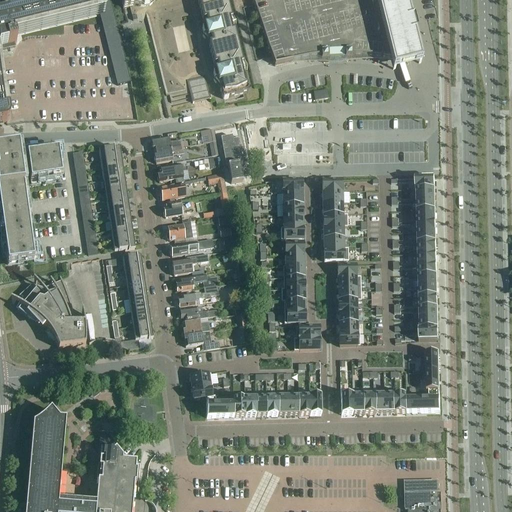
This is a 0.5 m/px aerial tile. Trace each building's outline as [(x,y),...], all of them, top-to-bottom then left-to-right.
[(104,12),(101,1),(101,0),(58,0),(2,14),(2,16),(0,16),(0,124),(5,124),(6,123),(7,123),(8,122),(9,121),(9,120),(10,119),(10,117),(9,113),(8,110),(4,110),(0,81),(0,48),(1,48),(2,52),(15,49),(14,45),(16,45),(14,37),(13,38),(12,35),(104,12)] [(131,84),(109,0),(103,0),(101,1),(104,12),(105,16),(100,17),(102,26),(117,87),(131,84)] [(120,0),(123,10),(124,10),(130,8),(132,17),(133,22),(137,21),(136,16),(141,15),(146,14),(166,97),(180,94),(184,107),(192,105),(211,100),(215,99),(216,106),(223,104),(222,101),(250,94),(245,77),(242,66),(243,66),(234,32),(231,22),(232,21),(226,0),(120,0)] [(252,0),(274,67),(279,66),(284,64),(290,62),(295,61),(300,60),(306,59),(311,58),(316,58),(321,57),(321,60),(328,59),(345,58),(345,59),(352,59),(352,56),(356,56),(361,56),(365,56),(370,57),(375,57),(381,58),(386,59),(390,59),(390,62),(393,71),(421,64),(414,36),(416,35),(413,22),(411,22),(405,0),(252,0)] [(279,66),(274,67),(274,69),(279,68),(287,66),(296,65),(303,64),(312,64),(320,65),(325,66),(328,68),(331,69),(333,69),(339,69),(341,68),(344,66),(347,65),(353,63),(360,62),(366,61),(374,61),(381,61),(390,62),(390,59),(386,59),(381,58),(375,57),(370,57),(365,56),(361,56),(356,56),(352,56),(352,59),(345,59),(345,58),(328,59),(321,60),(321,57),(316,58),(311,58),(306,59),(300,60),(295,61),(290,62),(284,64),(279,66)] [(328,100),(327,92),(314,95),(315,103),(328,100)] [(216,144),(214,132),(207,133),(203,134),(205,146),(209,145),(210,145),(216,144)] [(220,140),(226,169),(228,169),(231,185),(242,183),(244,183),(241,166),(243,166),(238,141),(232,142),(232,138),(220,140)] [(153,150),(154,154),(180,149),(179,144),(169,146),(168,140),(152,143),(152,145),(151,146),(151,149),(153,150)] [(210,145),(209,145),(212,159),(218,157),(216,144),(210,145)] [(99,152),(100,163),(105,162),(116,160),(121,160),(120,149),(114,150),(103,152),(99,152)] [(180,149),(154,154),(154,159),(153,160),(154,162),(155,163),(156,166),(172,163),(171,156),(181,155),(180,149)] [(0,214),(7,266),(33,263),(23,188),(19,156),(18,150),(0,152),(0,214)] [(58,154),(26,158),(30,184),(61,180),(58,154)] [(73,157),(74,167),(83,165),(82,155),(73,156),(73,157)] [(100,163),(102,173),(106,172),(117,171),(123,170),(121,160),(116,160),(105,162),(100,163)] [(217,160),(209,161),(211,171),(218,170),(217,160)] [(74,167),(76,177),(85,175),(83,165),(74,167)] [(157,179),(157,182),(159,183),(159,184),(175,182),(175,185),(183,184),(182,174),(187,173),(186,167),(173,169),(173,167),(166,168),(166,170),(158,171),(159,176),(158,176),(158,178),(157,179)] [(102,173),(103,183),(108,182),(119,181),(124,180),(123,170),(117,171),(106,172),(102,173)] [(76,177),(78,187),(86,185),(85,175),(76,177)] [(207,180),(208,186),(222,184),(221,178),(207,180)] [(103,183),(105,193),(109,192),(120,191),(126,190),(124,180),(119,181),(108,182),(103,183)] [(434,181),(414,181),(415,192),(434,192),(434,181)] [(342,183),(322,183),(322,195),(342,195),(342,183)] [(302,196),(301,184),(282,184),(282,197),(302,196)] [(78,187),(79,197),(88,196),(86,185),(78,187)] [(160,190),(161,195),(160,195),(161,202),(162,202),(163,203),(186,199),(183,185),(170,187),(171,189),(160,190)] [(105,193),(106,203),(111,202),(122,201),(127,200),(126,190),(120,191),(109,192),(105,193)] [(434,192),(415,192),(415,193),(416,193),(416,203),(434,203),(434,192)] [(342,195),(322,195),(323,207),(342,206),(342,195)] [(79,197),(81,207),(89,206),(88,196),(79,197)] [(302,208),(302,196),(282,197),(282,208),(302,208)] [(106,203),(108,213),(112,213),(123,211),(129,210),(127,200),(122,201),(111,202),(106,203)] [(165,206),(166,211),(164,211),(164,213),(163,213),(164,218),(165,218),(165,220),(182,217),(181,213),(192,211),(190,205),(180,207),(180,203),(165,206)] [(434,203),(416,203),(416,214),(435,213),(434,203)] [(81,207),(82,217),(91,216),(89,206),(81,207)] [(342,206),(323,207),(323,218),(343,217),(342,206)] [(302,220),(302,208),(282,208),(283,220),(302,220)] [(108,213),(109,223),(114,223),(125,221),(130,220),(129,210),(123,211),(112,213),(108,213)] [(214,212),(215,219),(228,217),(227,210),(214,212)] [(435,213),(416,214),(416,225),(435,224),(435,213)] [(82,217),(84,227),(92,226),(91,216),(82,217)] [(343,217),(323,218),(323,229),(343,229),(343,217)] [(218,219),(219,228),(229,227),(228,218),(218,219)] [(109,223),(111,233),(115,233),(126,231),(132,230),(130,220),(125,221),(114,223),(109,223)] [(302,230),(302,220),(283,220),(283,230),(281,230),(281,231),(302,230)] [(435,224),(416,225),(417,236),(435,235),(435,224)] [(174,242),(175,248),(186,246),(185,241),(192,240),(190,225),(182,226),(183,228),(167,230),(168,236),(167,236),(166,237),(167,241),(168,242),(169,242),(169,243),(174,242)] [(84,227),(85,237),(94,236),(92,226),(84,227)] [(343,229),(323,229),(323,241),(343,240),(343,229)] [(111,233),(112,243),(117,243),(128,241),(133,240),(132,230),(126,231),(115,233),(111,233)] [(303,242),(302,230),(281,231),(281,243),(303,242)] [(220,233),(221,240),(231,238),(230,231),(220,233)] [(435,235),(417,236),(417,246),(435,246),(435,235)] [(85,237),(87,247),(95,246),(94,236),(85,237)] [(117,243),(112,243),(114,254),(118,253),(129,252),(135,251),(133,240),(128,241),(117,243)] [(343,240),(323,241),(324,252),(343,251),(343,240)] [(196,245),(186,246),(175,248),(170,249),(170,252),(169,253),(170,257),(171,257),(171,259),(188,257),(188,256),(197,254),(197,251),(211,248),(210,243),(196,245)] [(95,246),(87,247),(88,258),(97,256),(95,246)] [(303,258),(303,246),(285,246),(285,258),(303,258)] [(435,246),(417,246),(417,257),(436,257),(435,246)] [(343,251),(324,252),(324,264),(344,264),(343,251)] [(224,258),(227,264),(236,260),(233,254),(224,258)] [(436,257),(417,257),(418,268),(436,267),(436,257)] [(122,261),(124,275),(142,272),(140,258),(122,261)] [(303,269),(303,258),(285,258),(285,269),(283,269),(303,269)] [(192,275),(192,280),(204,278),(204,274),(202,274),(201,273),(192,275),(190,267),(200,265),(199,259),(185,261),(185,263),(172,265),(173,271),(172,272),(172,275),(173,276),(174,278),(192,275)] [(436,267),(418,268),(418,279),(436,278),(436,267)] [(356,268),(337,268),(337,280),(356,280),(356,268)] [(304,280),(303,269),(283,269),(283,281),(304,280)] [(124,275),(126,288),(144,286),(142,272),(124,275)] [(203,285),(204,290),(217,288),(216,280),(205,281),(205,278),(204,278),(192,280),(178,282),(178,285),(176,286),(176,287),(174,289),(175,292),(177,293),(177,294),(193,292),(192,287),(203,285)] [(436,278),(418,279),(418,289),(436,289),(436,278)] [(304,292),(304,280),(283,281),(283,292),(281,292),(304,292)] [(356,280),(337,280),(338,291),(356,291),(356,280)] [(49,333),(47,334),(51,340),(53,339),(55,342),(56,344),(57,347),(58,348),(58,350),(85,347),(85,343),(85,339),(85,337),(85,334),(85,330),(84,326),(84,323),(84,320),(83,317),(73,320),(73,316),(71,311),(71,308),(70,305),(68,300),(67,295),(65,291),(63,286),(60,281),(59,281),(60,283),(44,290),(31,287),(19,298),(22,299),(16,310),(18,312),(17,313),(34,328),(35,327),(41,333),(45,328),(47,331),(49,333)] [(126,288),(128,302),(146,299),(144,286),(126,288)] [(217,288),(204,290),(204,295),(200,296),(200,295),(180,298),(181,301),(178,302),(178,303),(177,305),(177,308),(179,309),(180,311),(199,308),(198,302),(205,301),(205,302),(210,301),(210,299),(219,297),(217,288)] [(436,289),(418,289),(418,300),(437,300),(436,289)] [(356,291),(338,291),(338,303),(356,302),(356,291)] [(304,303),(304,292),(281,292),(281,304),(304,303)] [(128,302),(130,316),(148,313),(146,299),(128,302)] [(437,300),(418,300),(419,311),(437,311),(437,300)] [(356,302),(338,303),(338,314),(357,314),(356,302)] [(304,314),(304,303),(281,304),(284,304),(284,314),(304,314)] [(201,309),(180,313),(180,314),(178,316),(179,319),(181,320),(181,321),(184,321),(184,324),(218,319),(217,313),(202,315),(201,309)] [(437,311),(419,311),(419,322),(437,321),(437,311)] [(130,316),(132,329),(151,326),(148,313),(130,316)] [(305,326),(304,314),(284,314),(284,326),(305,326)] [(357,314),(338,314),(338,326),(357,325),(357,314)] [(235,319),(236,330),(247,328),(245,318),(235,319)] [(419,332),(418,332),(418,333),(437,332),(437,321),(419,322),(419,332)] [(182,326),(184,338),(209,334),(208,325),(200,326),(199,324),(182,326)] [(357,325),(338,326),(339,337),(357,337),(357,325)] [(151,326),(132,329),(134,343),(114,346),(116,355),(139,351),(138,343),(153,340),(151,326)] [(247,328),(236,330),(238,344),(248,343),(248,342),(249,342),(247,328)] [(319,341),(319,329),(307,329),(295,330),(296,341),(293,341),(293,342),(319,341)] [(437,332),(418,333),(418,344),(438,344),(437,332)] [(209,334),(184,338),(185,349),(205,346),(206,353),(219,351),(218,344),(211,345),(209,334)] [(357,337),(339,337),(339,349),(357,349),(357,337)] [(319,353),(319,341),(293,342),(294,354),(319,353)] [(438,356),(426,356),(426,375),(439,375),(438,356)] [(439,375),(426,375),(426,394),(429,394),(439,394),(439,375)] [(212,387),(210,376),(190,379),(191,390),(212,387)] [(211,399),(210,388),(212,388),(212,387),(191,390),(193,403),(206,401),(206,400),(211,399)] [(352,417),(352,392),(340,393),(341,417),(352,417)] [(363,416),(363,393),(352,394),(352,392),(352,417),(363,416)] [(374,416),(373,393),(363,393),(363,416),(374,416)] [(385,416),(384,395),(374,395),(374,393),(373,393),(374,416),(385,416)] [(429,401),(406,402),(407,416),(439,415),(439,394),(429,394),(429,401)] [(288,418),(287,395),(276,396),(277,419),(288,418)] [(298,418),(298,395),(297,395),(298,398),(288,398),(288,395),(287,395),(288,418),(298,418)] [(310,418),(309,395),(298,395),(298,418),(310,418)] [(321,418),(320,398),(309,398),(309,395),(310,418),(321,418)] [(396,416),(395,397),(385,398),(384,395),(385,416),(396,416)] [(245,420),(244,396),(244,401),(233,402),(234,420),(245,420)] [(255,419),(255,396),(244,396),(245,420),(255,419)] [(266,419),(266,396),(265,396),(265,401),(255,401),(255,396),(255,419),(266,419)] [(277,419),(276,396),(266,396),(266,419),(277,419)] [(406,397),(395,397),(396,416),(407,416),(406,402),(406,397)] [(234,420),(233,402),(233,406),(227,406),(215,407),(214,399),(211,399),(206,400),(206,401),(206,420),(234,420)] [(131,511),(134,486),(136,487),(137,472),(135,472),(136,464),(122,463),(123,460),(116,451),(117,435),(100,434),(98,460),(104,460),(104,461),(99,461),(96,505),(58,501),(65,423),(59,422),(50,412),(48,414),(46,416),(45,418),(42,420),(40,422),(37,424),(35,425),(33,427),(25,511),(131,511)] [(437,483),(405,484),(405,511),(438,511),(437,511),(437,494),(437,483)]
